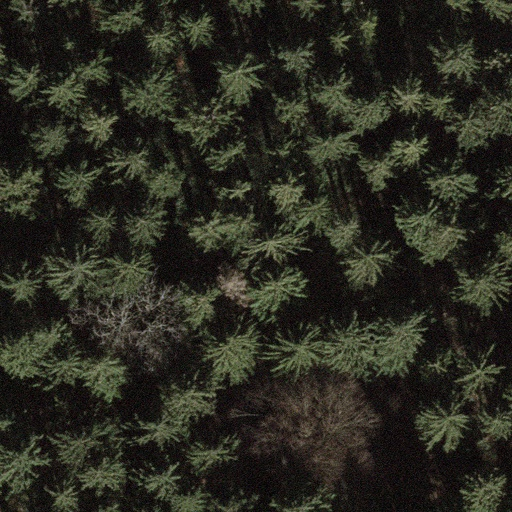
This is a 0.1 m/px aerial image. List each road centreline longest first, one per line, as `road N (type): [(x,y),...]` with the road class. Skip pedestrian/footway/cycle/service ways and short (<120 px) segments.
road 1 (track): [(0,264),(243,406),(389,511)]
road 2 (track): [(243,406),(476,344),(511,325)]
